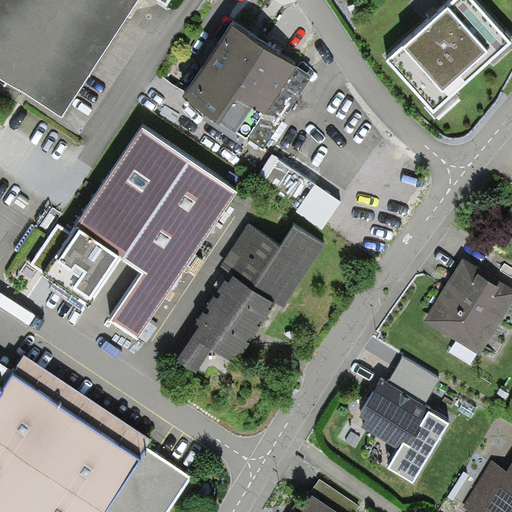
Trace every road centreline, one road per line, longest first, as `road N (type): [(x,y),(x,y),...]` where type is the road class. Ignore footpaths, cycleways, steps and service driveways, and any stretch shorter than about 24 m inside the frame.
road 1 (residential): [(511,110),(458,170),(260,470)]
road 2 (residential): [(260,470),(0,303)]
